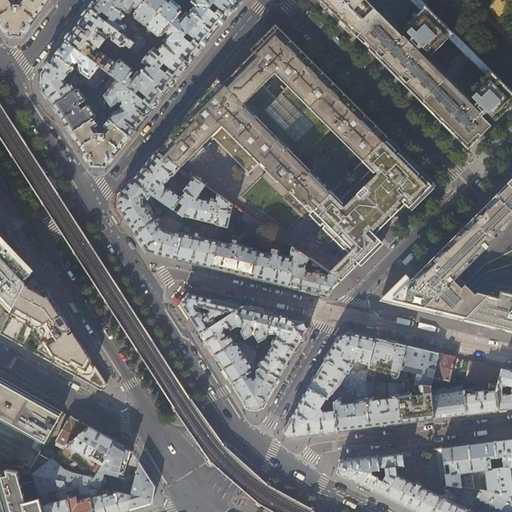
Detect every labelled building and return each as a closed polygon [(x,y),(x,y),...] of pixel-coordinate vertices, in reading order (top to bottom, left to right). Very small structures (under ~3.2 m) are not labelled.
[(0,0),(0,23),(8,37),(22,37),(49,0),(19,0),(18,2),(18,5),(14,5),(15,2),(13,0),(0,0)] [(95,0),(89,9),(121,35),(125,30),(125,25),(119,21),(132,5),(137,9),(134,14),(135,18),(146,28),(157,13),(140,0),(95,0)] [(140,0),(157,13),(167,0),(140,0)] [(181,9),(170,0),(167,0),(157,13),(202,49),(214,34),(227,19),(203,0),(193,0),(191,2),(196,6),(183,21),(178,17),(182,12),(181,9)] [(203,0),(227,19),(239,4),(242,0),(203,0)] [(365,0),(320,0),(324,3),(347,27),(357,37),(379,14),(365,0)] [(402,36),(401,36),(379,14),(357,37),(368,48),(393,73),(416,96),(429,109),(441,121),(454,134),(468,148),(484,133),(491,126),(481,116),(483,114),(486,111),(496,121),(503,114),(511,104),(511,93),(490,71),(469,93),(477,102),(474,106),(473,106),(468,101),(467,102),(466,101),(460,95),(416,50),(421,45),(430,55),(452,34),(425,6),(403,27),(411,35),(407,39),(403,36),(402,36)] [(133,44),(126,38),(121,35),(89,9),(75,28),(66,40),(110,74),(121,59),(128,50),(133,44)] [(157,13),(146,28),(158,37),(162,37),(166,32),(171,36),(159,51),(155,48),(148,55),(178,79),(188,65),(202,49),(157,13)] [(195,104),(170,135),(172,138),(163,145),(156,151),(180,167),(211,136),(222,125),(260,164),(267,171),(263,176),(284,198),(289,193),(310,214),(332,192),(321,182),(315,176),(300,160),(243,104),(261,86),(274,73),(287,87),(330,130),(335,126),(345,136),(341,140),(346,145),(352,151),(363,162),(385,139),(407,161),(431,185),(409,207),(412,210),(437,186),(378,127),(358,107),(337,86),(312,61),(289,38),(275,24),(260,39),(251,48),(254,52),(223,82),(217,77),(195,104)] [(129,34),(126,38),(133,44),(133,43),(139,36),(135,32),(129,34)] [(139,36),(133,43),(141,49),(145,45),(145,40),(139,36)] [(60,49),(55,55),(73,68),(76,63),(78,63),(79,65),(76,68),(77,72),(80,71),(80,73),(90,80),(98,69),(108,76),(110,74),(66,40),(60,49)] [(141,49),(133,43),(133,44),(128,50),(133,55),(138,54),(141,49)] [(74,69),(73,68),(55,55),(46,67),(41,74),(41,86),(47,95),(53,105),(78,89),(74,88),(71,83),(69,83),(68,84),(66,82),(68,81),(72,77),(68,74),(70,72),(72,72),(74,69)] [(133,70),(121,59),(110,74),(111,75),(115,78),(116,79),(153,109),(165,94),(178,79),(148,55),(142,63),(146,67),(135,81),(130,77),(133,73),(133,70)] [(144,120),(153,109),(116,79),(102,96),(111,107),(116,104),(118,105),(120,103),(120,106),(120,107),(120,109),(114,112),(108,119),(130,137),(144,120)] [(330,130),(287,87),(274,99),(261,86),(243,104),(300,160),(330,130)] [(79,89),(78,89),(53,105),(62,119),(71,133),(94,118),(96,117),(99,115),(98,114),(96,116),(89,106),(88,106),(82,109),(79,106),(85,102),(86,100),(79,89)] [(98,125),(94,118),(71,133),(81,150),(92,166),(105,166),(118,151),(130,137),(108,119),(104,125),(104,127),(106,129),(102,133),(102,134),(102,131),(99,131),(99,134),(99,133),(96,129),(98,127),(98,125)] [(260,164),(222,125),(211,136),(250,175),(260,164)] [(378,238),(369,229),(365,233),(357,224),(363,219),(374,230),(401,203),(390,192),(395,186),(404,195),(401,199),(409,207),(431,185),(407,161),(385,139),(363,162),(372,171),(360,182),(352,190),(340,201),(332,192),(310,214),(321,225),(323,223),(326,226),(314,238),(310,236),(297,249),(300,251),(309,258),(313,261),(316,263),(329,272),(338,278),(344,283),(376,252),(384,244),(378,238)] [(321,182),(352,151),(346,145),(315,176),(321,182)] [(156,151),(144,166),(132,180),(152,195),(156,198),(172,209),(184,218),(185,216),(197,198),(206,186),(156,151)] [(360,182),(372,171),(363,162),(351,173),(360,182)] [(511,179),(507,184),(500,191),(496,195),(511,210),(511,179)] [(147,200),(152,195),(132,180),(123,192),(120,195),(119,208),(128,222),(136,233),(158,219),(148,203),(145,203),(145,199),(147,200)] [(340,201),(352,190),(343,181),(332,192),(340,201)] [(310,214),(289,193),(284,198),(305,219),(310,214)] [(216,203),(197,198),(185,216),(216,224),(216,225),(222,227),(228,228),(234,205),(218,194),(216,203)] [(465,285),(461,288),(454,281),(455,279),(490,244),(495,236),(497,237),(511,222),(511,210),(496,195),(481,211),(450,241),(423,267),(412,279),(406,275),(392,289),(380,301),(395,304),(419,310),(454,318),(463,320),(491,292),(465,285)] [(166,214),(172,209),(156,198),(154,200),(157,203),(156,204),(157,208),(166,214)] [(184,218),(172,209),(166,214),(184,227),(186,219),(184,218)] [(263,233),(264,226),(245,213),(242,217),(261,230),(260,232),(263,233)] [(163,226),(158,219),(136,233),(148,252),(161,255),(176,259),(182,233),(166,229),(163,226)] [(190,228),(184,227),(182,233),(176,259),(197,264),(212,268),(219,241),(192,235),(193,233),(189,232),(190,228)] [(0,332),(32,274),(27,269),(0,240),(0,332)] [(232,245),(219,241),(212,268),(234,273),(251,277),(254,265),(255,265),(258,252),(252,250),(253,249),(233,244),(232,245)] [(271,255),(258,252),(255,265),(254,265),(251,277),(273,282),(290,287),(300,251),(292,246),(289,257),(271,253),(271,255)] [(309,258),(300,251),(290,287),(309,291),(328,296),(338,278),(329,272),(326,276),(319,275),(318,273),(319,271),(315,270),(314,272),(313,272),(312,272),(306,271),(304,267),(306,263),(309,258)] [(103,387),(106,384),(90,359),(73,333),(62,316),(47,293),(44,287),(32,274),(0,332),(12,340),(37,354),(66,370),(87,382),(101,390),(103,387)] [(511,287),(499,285),(491,292),(463,320),(493,327),(508,331),(511,332),(511,287)] [(220,321),(236,310),(243,306),(220,300),(188,292),(180,303),(195,324),(200,333),(217,323),(213,318),(219,314),(222,315),(223,312),(224,312),(220,321)] [(243,306),(236,310),(243,321),(242,327),(243,328),(242,329),(242,332),(245,338),(251,334),(253,334),(258,342),(265,337),(266,335),(265,334),(268,332),(268,331),(272,313),(261,310),(243,306)] [(236,310),(220,321),(217,323),(200,333),(207,344),(214,355),(234,343),(234,340),(233,337),(233,335),(229,333),(228,336),(227,336),(223,331),(223,329),(225,328),(227,329),(230,327),(231,330),(237,326),(242,327),(243,321),(236,310)] [(268,331),(268,332),(268,333),(277,334),(278,336),(275,337),(296,349),(298,346),(304,336),(306,332),(301,320),(289,317),(272,313),(268,331)] [(361,334),(351,332),(338,338),(326,359),(349,373),(354,365),(352,363),(354,358),(357,358),(361,359),(361,360),(361,362),(362,363),(369,365),(376,338),(375,338),(361,334)] [(287,365),(296,349),(275,337),(274,337),(272,341),(272,345),(263,359),(260,361),(258,364),(258,366),(260,367),(279,378),(287,365)] [(395,343),(376,338),(369,365),(368,372),(366,382),(374,382),(377,382),(380,370),(382,369),(391,371),(392,376),(394,379),(393,383),(398,383),(407,346),(395,343)] [(234,343),(214,355),(225,371),(232,383),(248,373),(252,371),(252,368),(237,344),(234,343)] [(424,350),(407,346),(398,383),(405,384),(407,384),(408,384),(409,381),(406,381),(406,380),(407,372),(409,372),(417,374),(414,384),(415,384),(419,385),(431,385),(433,376),(439,354),(438,353),(424,350)] [(450,380),(455,357),(440,354),(439,354),(433,376),(449,380),(450,380)] [(309,387),(334,402),(341,397),(357,387),(365,382),(356,377),(354,376),(351,374),(349,373),(326,359),(317,374),(309,387)] [(472,392),(472,390),(464,391),(467,414),(483,412),(499,410),(497,388),(502,369),(501,368),(485,365),(471,361),(465,382),(475,385),(476,381),(477,381),(491,384),(492,386),(491,390),(472,392)] [(271,393),(279,378),(260,367),(256,368),(256,370),(256,375),(258,376),(255,380),(253,381),(248,373),(232,383),(242,398),(249,409),(261,408),(271,393)] [(497,388),(499,410),(511,407),(511,371),(502,369),(497,388)] [(366,382),(368,372),(362,371),(359,372),(356,377),(365,382),(366,382)] [(0,455),(7,456),(18,453),(26,448),(28,446),(27,445),(31,441),(34,436),(36,434),(46,440),(62,412),(0,383),(0,377),(0,376),(0,455)] [(0,383),(62,412),(50,404),(22,389),(0,377),(0,383)] [(358,402),(342,404),(341,397),(334,402),(335,408),(335,410),(338,430),(353,428),(370,426),(365,382),(357,387),(358,402)] [(376,400),(374,382),(366,382),(365,382),(370,426),(386,424),(402,422),(398,383),(393,383),(388,383),(390,398),(376,400)] [(414,395),(414,392),(406,393),(405,384),(398,383),(402,422),(418,420),(435,418),(432,388),(431,385),(419,385),(420,391),(421,391),(421,394),(414,395)] [(464,389),(464,384),(432,388),(435,418),(451,416),(467,414),(464,391),(464,389)] [(335,408),(334,402),(309,387),(298,406),(284,431),(289,436),(313,433),(338,430),(335,410),(324,412),(322,407),(325,403),(326,403),(328,401),(335,408)] [(63,449),(89,426),(78,421),(70,416),(56,441),(57,442),(57,445),(63,449)] [(95,473),(115,441),(103,434),(99,432),(89,426),(63,449),(60,452),(66,455),(69,450),(73,452),(75,449),(96,461),(98,463),(92,471),(95,473)] [(511,438),(507,439),(494,441),(497,461),(500,460),(500,457),(502,457),(503,463),(503,464),(502,465),(501,467),(498,467),(500,492),(510,494),(511,493),(511,438)] [(124,471),(130,451),(115,441),(95,473),(92,478),(88,485),(90,490),(100,490),(105,473),(124,478),(124,471)] [(497,461),(494,441),(481,443),(468,444),(471,471),(485,470),(488,490),(500,492),(498,467),(492,468),(491,467),(490,459),(491,458),(493,458),(494,461),(497,461)] [(446,478),(447,483),(473,488),(471,471),(468,444),(455,446),(442,448),(443,453),(444,464),(448,464),(449,466),(450,473),(445,474),(446,478)] [(64,480),(88,485),(92,478),(76,474),(63,469),(51,458),(50,458),(39,452),(27,473),(32,474),(64,480)] [(408,455),(407,452),(377,456),(379,469),(380,474),(377,478),(372,489),(401,504),(403,504),(418,511),(432,511),(441,495),(421,486),(421,484),(416,481),(415,483),(396,474),(396,468),(397,467),(397,466),(400,465),(401,468),(404,468),(403,456),(408,455)] [(444,464),(443,453),(438,454),(441,479),(446,478),(445,474),(444,464)] [(379,469),(377,456),(359,458),(340,461),(339,467),(338,472),(339,473),(359,483),(372,489),(377,478),(372,476),(372,471),(373,470),(379,469)] [(155,486),(139,462),(133,487),(130,496),(129,509),(152,503),(155,486)] [(17,473),(18,472),(7,470),(7,475),(0,477),(0,476),(0,511),(43,511),(39,498),(27,502),(17,473)] [(39,498),(43,511),(70,511),(64,480),(32,474),(39,498)] [(88,485),(64,480),(70,511),(93,511),(90,490),(88,485)] [(370,492),(372,489),(359,483),(357,486),(369,492),(370,492)] [(469,511),(481,489),(473,488),(447,483),(441,495),(432,511),(469,511)] [(130,496),(133,487),(120,484),(118,493),(130,496)] [(511,496),(510,495),(510,494),(500,492),(488,490),(481,489),(469,511),(511,511),(511,496)] [(118,493),(111,491),(100,490),(90,490),(93,511),(119,511),(129,509),(130,496),(118,493)]
